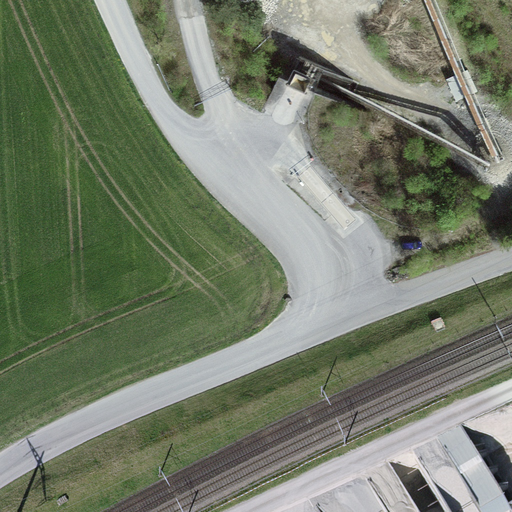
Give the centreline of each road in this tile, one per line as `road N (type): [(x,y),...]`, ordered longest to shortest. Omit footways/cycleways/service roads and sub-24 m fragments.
road 1 (unclassified): [(0,476),(81,431),(267,350),(511,259)]
road 2 (residential): [(511,390),(253,511)]
road 3 (track): [(235,138),(179,136),(112,0)]
road 4 (track): [(189,0),(205,70),(235,138)]
